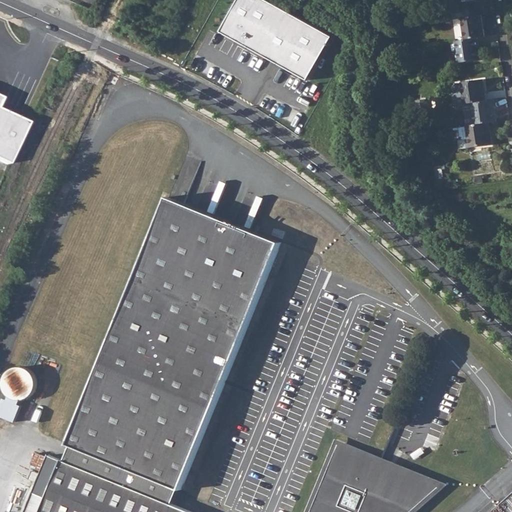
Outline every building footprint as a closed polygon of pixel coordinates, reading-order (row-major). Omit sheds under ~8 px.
[(481,14),(461,17),(465,39),(477,37),(484,36),(481,14)] [(465,39),(455,40),(459,61),(480,58),(477,37),(465,39)] [(455,104),(465,103),(472,102),(486,100),(483,78),(461,82),(462,83),(457,83),(455,86),(456,92),(454,95),(455,104)] [(440,98),(433,99),(434,108),(441,107),(440,98)] [(486,100),(472,102),(476,124),(490,122),(497,120),(494,99),(486,100)] [(0,160),(8,164),(26,123),(0,110),(0,160)] [(476,124),(468,125),(471,146),(493,143),(490,122),(476,124)] [(168,197),(69,441),(181,486),(280,242),(168,197)] [(4,397),(0,411),(0,415),(18,421),(25,397),(33,400),(41,373),(13,364),(4,397)] [(62,459),(40,511),(192,511),(172,504),(178,488),(181,489),(181,486),(69,441),(67,444),(70,445),(64,460),(62,459)] [(338,444),(311,511),(407,511),(438,484),(338,444)] [(45,469),(49,456),(38,452),(34,465),(45,469)]
